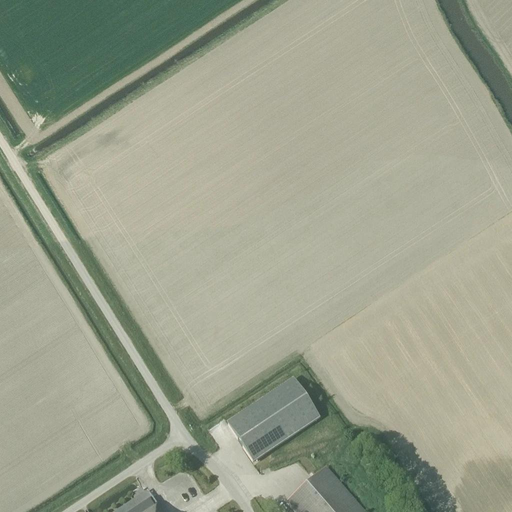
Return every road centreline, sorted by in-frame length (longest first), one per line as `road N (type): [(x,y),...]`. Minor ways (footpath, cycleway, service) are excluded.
road 1 (unclassified): [(183,436),(0,139)]
road 2 (unclassified): [(183,436),(68,511)]
